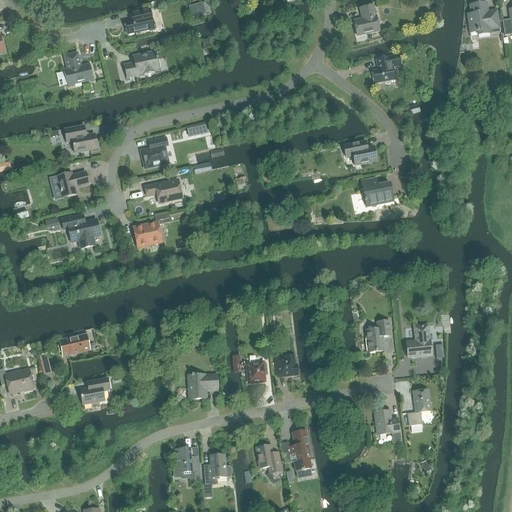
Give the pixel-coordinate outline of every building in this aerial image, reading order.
[(204,3),(192,5),(194,13),(205,11),(204,3)] [(485,13),(485,10),(486,3),(469,6),(471,15),(467,15),(470,34),(477,33),(478,36),(500,33),(497,11),(485,13)] [(375,17),(373,6),(360,9),(362,20),(354,22),(357,37),(379,32),(376,17),(375,17)] [(511,9),(509,10),(510,20),(502,22),(504,36),(511,35),(511,9)] [(152,22),(150,12),(130,16),(131,22),(125,23),(128,35),(148,31),(150,32),(154,31),(155,29),(154,24),(152,22)] [(127,82),(128,82),(127,79),(138,76),(159,71),(155,53),(141,56),(141,58),(133,60),(134,64),(124,66),(127,82)] [(80,68),(77,54),(64,57),(68,71),(64,72),(68,86),(93,80),(89,66),(80,68)] [(378,71),(372,72),(375,85),(384,83),(385,84),(386,85),(388,86),(389,85),(391,84),(391,82),(395,81),(393,68),(401,66),(399,55),(389,57),(376,60),(378,71)] [(409,114),(420,112),(418,104),(407,107),(409,114)] [(199,128),(200,135),(207,134),(206,126),(199,128)] [(85,137),(84,127),(64,131),(66,141),(66,144),(68,144),(69,154),(74,154),(97,150),(94,135),(85,137)] [(145,170),(168,164),(164,148),(168,147),(166,138),(150,142),(152,149),(141,152),(145,170)] [(362,150),(361,143),(343,147),(346,158),(353,156),(355,167),(376,162),(373,147),(362,150)] [(211,159),(224,156),(222,149),(210,152),(211,159)] [(0,171),(11,170),(10,162),(0,163),(0,171)] [(211,171),(210,163),(193,166),(195,174),(211,171)] [(57,178),(50,179),(55,201),(62,199),(77,195),(75,189),(89,186),(85,173),(72,176),(71,174),(57,178)] [(377,187),(376,179),(361,182),(367,208),(393,202),(389,184),(377,187)] [(182,200),(178,181),(156,186),(155,185),(144,187),(147,198),(147,197),(156,195),(159,205),(182,200)] [(137,248),(161,243),(157,226),(170,224),(168,215),(154,218),(156,224),(133,229),(137,248)] [(84,223),(83,216),(71,219),(71,218),(61,220),(63,231),(68,230),(71,244),(78,242),(80,250),(93,247),(91,239),(100,237),(97,222),(87,225),(86,222),(84,223)] [(381,286),(379,292),(386,294),(388,289),(381,286)] [(375,353),(384,352),(382,338),(390,337),(389,322),(377,323),(377,330),(365,332),(368,353),(375,352),(375,353)] [(429,341),(427,327),(414,328),(415,343),(406,344),(407,358),(422,357),(422,358),(431,357),(430,341),(429,341)] [(62,358),(90,351),(86,336),(59,342),(62,358)] [(435,346),(436,359),(444,359),(442,345),(435,346)] [(239,355),(232,356),(233,373),(241,372),(239,355)] [(283,360),(276,361),(278,378),(297,376),(296,366),(294,366),(293,356),(283,357),(283,360)] [(42,367),(44,375),(51,373),(47,357),(40,359),(42,367)] [(263,365),(263,363),(246,365),(248,384),(265,382),(264,375),(267,375),(266,364),(263,365)] [(5,376),(4,370),(0,370),(0,381),(1,387),(7,385),(10,395),(33,390),(28,370),(5,376)] [(205,377),(205,376),(188,377),(189,401),(206,400),(206,391),(218,390),(217,376),(205,377)] [(82,406),(104,402),(102,392),(109,390),(107,379),(93,382),(95,388),(80,391),(82,406)] [(416,414),(407,415),(408,427),(411,427),(411,433),(421,432),(420,426),(422,426),(420,414),(430,412),(428,391),(413,393),(416,414)] [(377,436),(391,434),(392,442),(400,441),(397,420),(390,421),(389,412),(374,414),(377,436)] [(310,469),(309,461),(310,460),(305,432),(292,434),(295,447),(290,448),(291,456),(289,456),(290,464),(294,463),(296,472),(310,469)] [(269,468),(270,474),(266,476),(273,486),(282,479),(279,476),(279,473),(281,473),(279,458),(273,460),(271,447),(256,449),(260,470),(269,468)] [(190,461),(190,450),(175,451),(176,466),(174,468),(175,479),(179,478),(182,474),(191,473),(192,483),(200,482),(198,461),(190,461)] [(225,467),(224,456),(209,457),(210,466),(203,467),(205,486),(217,486),(217,479),(229,478),(231,477),(231,475),(231,469),(230,468),(228,467),(225,467)] [(428,462),(421,465),(425,475),(432,472),(428,462)] [(244,472),(245,484),(253,483),(251,471),(244,472)]
